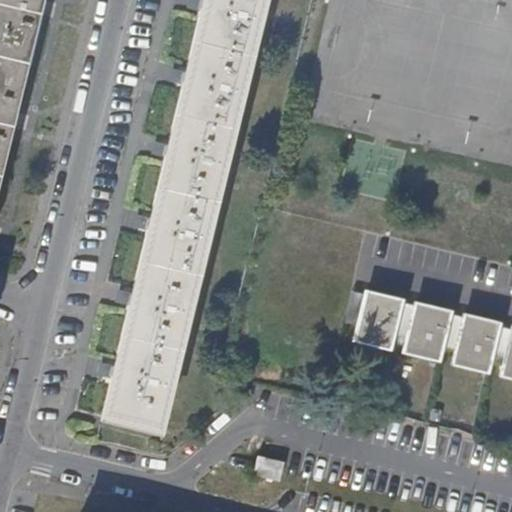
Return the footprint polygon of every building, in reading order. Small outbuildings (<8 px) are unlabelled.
[(0,0),(0,163),(10,126),(13,114),(26,58),(37,14),(41,1),(40,0),(0,0)] [(182,321),(192,278),(195,264),(201,244),(208,211),(223,153),(237,96),(251,37),(259,0),(203,0),(194,42),(179,103),(164,162),(152,212),(145,243),(142,252),(133,294),(122,335),(111,380),(102,418),(124,422),(156,430),(161,406),(171,365),(182,321)] [(53,19),(57,4),(41,1),(37,14),(53,19)] [(133,74),(137,46),(125,44),(121,73),(133,74)] [(26,130),(29,117),(13,114),(10,126),(26,130)] [(390,348),(402,299),(368,291),(356,340),(390,348)] [(439,361),(450,311),(417,303),(405,353),(439,361)] [(488,373),(499,324),(465,315),(453,365),(488,373)] [(511,379),(511,337),(502,377),(511,379)] [(278,481),(281,464),(256,457),(251,474),(278,481)]
